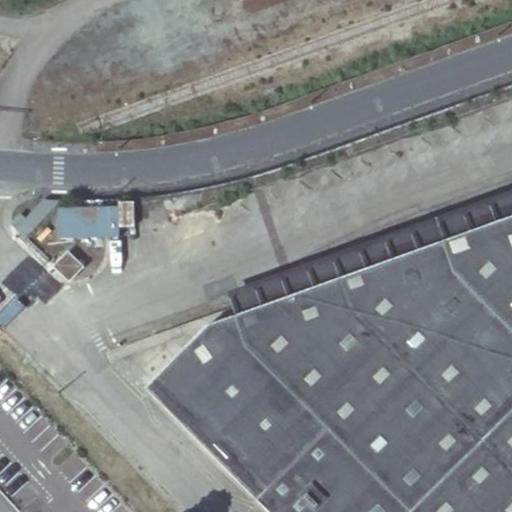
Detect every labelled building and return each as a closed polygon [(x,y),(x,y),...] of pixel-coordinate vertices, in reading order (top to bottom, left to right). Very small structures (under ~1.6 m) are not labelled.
[(235,304),(511,204),(511,189),(431,219),(232,290),(235,304)] [(57,200),(41,201),(16,227),(25,238),(64,200),(57,200)] [(257,498),(272,511),(511,511),(511,204),(235,304),(190,319),(197,337),(309,445),(257,498)] [(59,241),(120,241),(119,211),(59,211),(59,241)] [(55,266),(66,276),(78,263),(68,253),(55,266)] [(147,387),(257,498),(309,445),(197,337),(147,387)]
